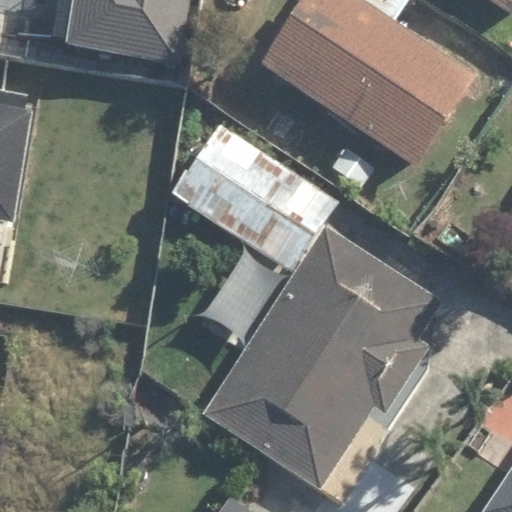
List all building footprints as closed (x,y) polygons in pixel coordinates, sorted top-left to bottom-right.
[(75,0),(67,45),(184,66),(196,0),(75,0)] [(511,0),(313,0),(267,71),(306,97),(282,133),(361,185),(384,150),(423,175),(481,87),(395,31),(415,0),(470,0),(473,2),(456,29),(511,65),(511,0)] [(0,91),(0,268),(15,270),(36,96),(0,91)] [(440,340),(307,255),(201,419),(319,496),(373,412),(388,421),(440,340)] [(0,411),(4,412),(13,332),(0,330),(0,411)] [(511,511),(511,411),(485,453),(511,470),(511,479),(490,511),(511,511)]
